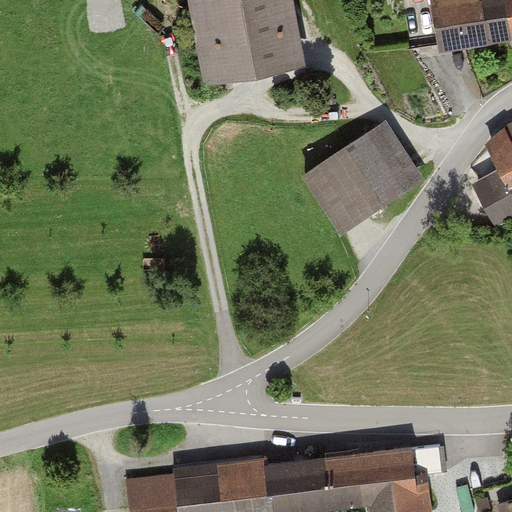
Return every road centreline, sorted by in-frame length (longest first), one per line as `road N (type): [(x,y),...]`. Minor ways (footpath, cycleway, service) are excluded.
road 1 (residential): [(511,101),(463,151),(349,312),(224,403)]
road 2 (unclassified): [(511,418),(267,416),(224,403)]
road 3 (unclassified): [(224,403),(143,412),(0,447)]
